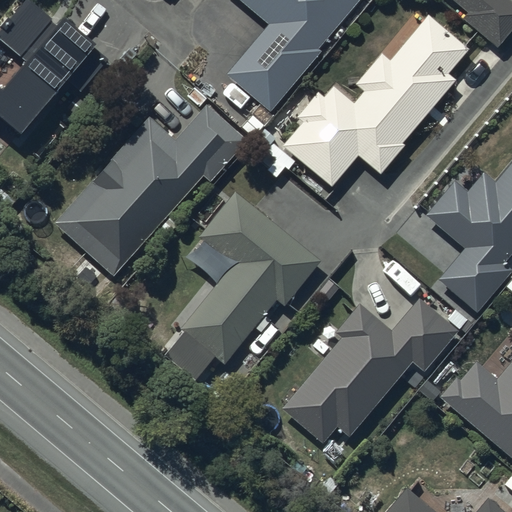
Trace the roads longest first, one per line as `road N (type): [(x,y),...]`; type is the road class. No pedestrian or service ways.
road 1 (secondary): [(172,511),(0,366)]
road 2 (residential): [(370,229),(511,59)]
